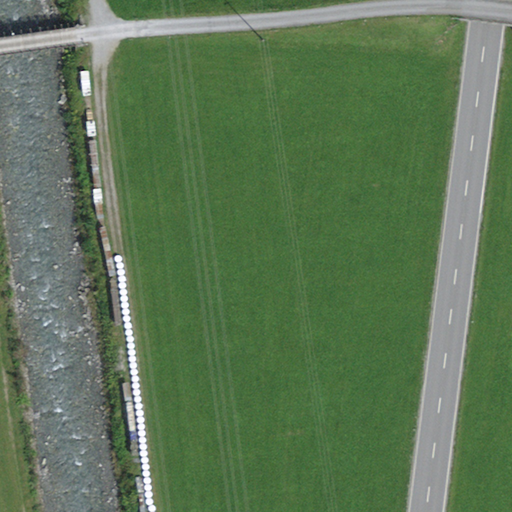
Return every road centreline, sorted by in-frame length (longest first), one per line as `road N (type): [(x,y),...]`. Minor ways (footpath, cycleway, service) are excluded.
road 1 (secondary): [(488,0),(426,511)]
road 2 (track): [(154,511),(99,110),(107,33)]
road 3 (unclassified): [(107,33),(362,10),(511,13)]
